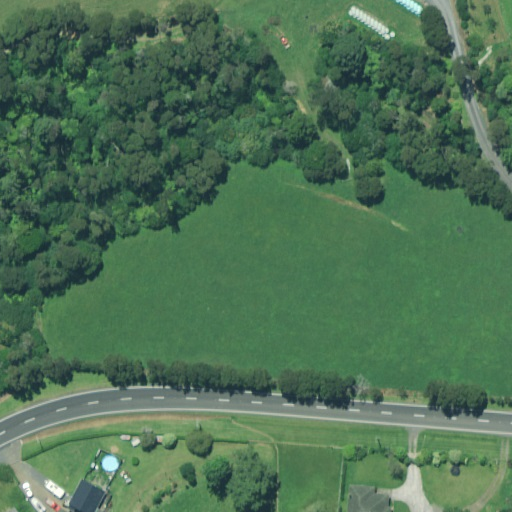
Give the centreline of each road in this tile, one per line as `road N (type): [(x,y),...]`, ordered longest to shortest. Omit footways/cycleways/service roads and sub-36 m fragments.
road 1 (unclassified): [(511,423),(127,397),(0,434)]
road 2 (unclassified): [(511,173),(493,153),(444,0)]
